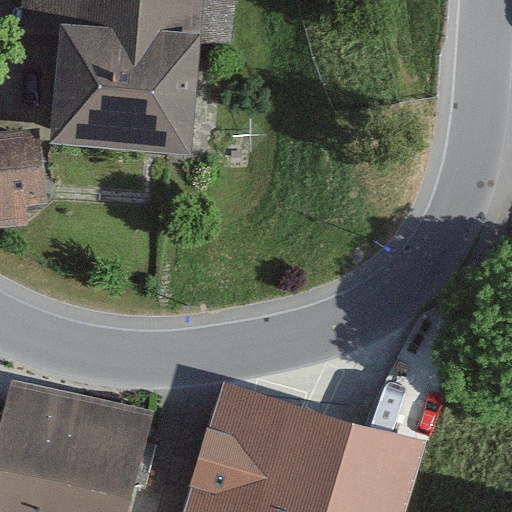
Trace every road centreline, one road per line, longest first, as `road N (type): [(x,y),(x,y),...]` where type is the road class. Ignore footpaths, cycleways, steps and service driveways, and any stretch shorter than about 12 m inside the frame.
road 1 (tertiary): [(487,0),(474,141),(443,237),(424,264),(374,309),(333,330),(181,363)]
road 2 (tertiary): [(181,363),(76,348),(0,322)]
road 3 (residential): [(181,363),(147,511)]
